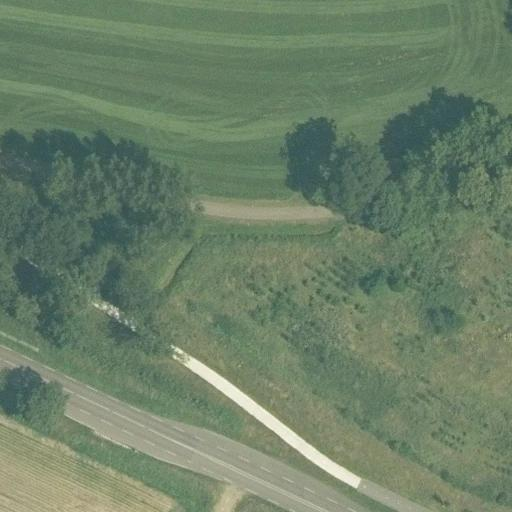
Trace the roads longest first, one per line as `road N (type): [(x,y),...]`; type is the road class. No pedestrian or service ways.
road 1 (unclassified): [(0,160),(157,200),(273,212),(340,209),(511,179)]
road 2 (secondary): [(320,511),(0,360)]
